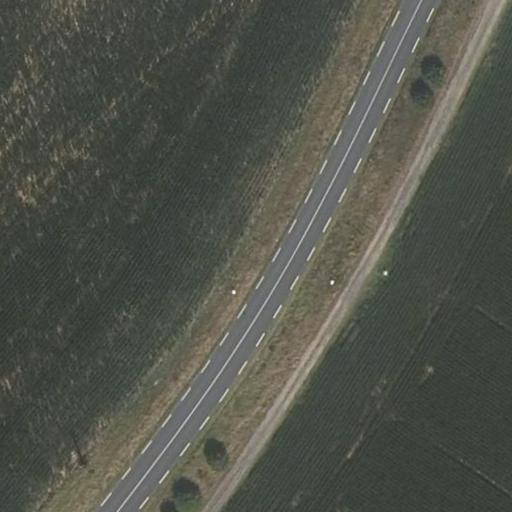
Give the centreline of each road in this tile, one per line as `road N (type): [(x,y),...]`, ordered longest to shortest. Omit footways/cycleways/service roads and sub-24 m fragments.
road 1 (tertiary): [(422,0),(280,281),(117,511)]
road 2 (track): [(500,0),(340,316),(206,511)]
